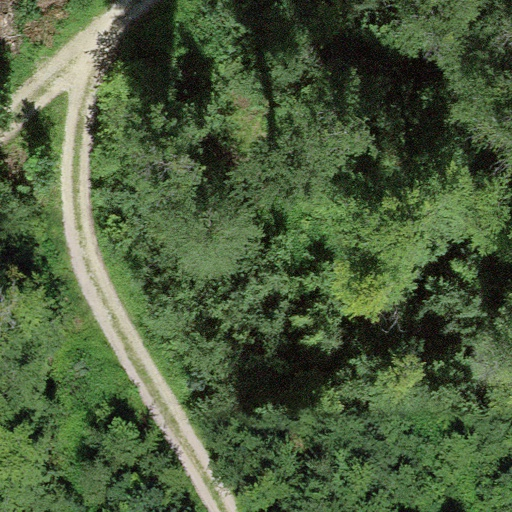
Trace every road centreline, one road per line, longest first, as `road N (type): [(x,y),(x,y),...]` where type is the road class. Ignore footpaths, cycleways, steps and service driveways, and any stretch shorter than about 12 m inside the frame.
road 1 (track): [(143,0),(85,53),(77,198),(99,290),(224,511)]
road 2 (track): [(85,53),(0,159)]
